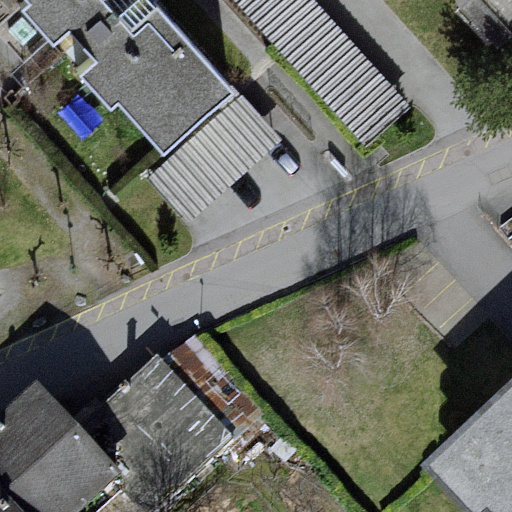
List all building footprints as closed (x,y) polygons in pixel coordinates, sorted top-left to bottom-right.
[(160,0),(47,0),(38,10),(65,45),(84,30),(114,61),(98,74),(177,153),(240,90),(160,0)] [(320,0),(244,0),(298,63),(343,25),(320,0)] [(511,0),(496,0),(511,14),(511,0)] [(94,418),(166,504),(241,442),(203,396),(229,374),(196,334),(94,418)] [(52,402),(0,454),(0,511),(121,511),(143,491),(52,402)] [(511,511),(511,436),(458,487),(481,511),(511,511)]
